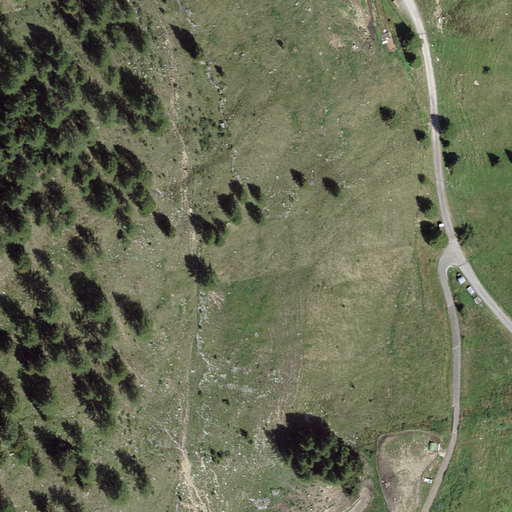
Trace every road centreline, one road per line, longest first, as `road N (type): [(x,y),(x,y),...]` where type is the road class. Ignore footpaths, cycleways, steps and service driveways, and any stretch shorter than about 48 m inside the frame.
road 1 (unclassified): [(455,250),(441,275),(456,341),(455,417),(424,511)]
road 2 (unclassified): [(455,250),(426,52),(407,0)]
